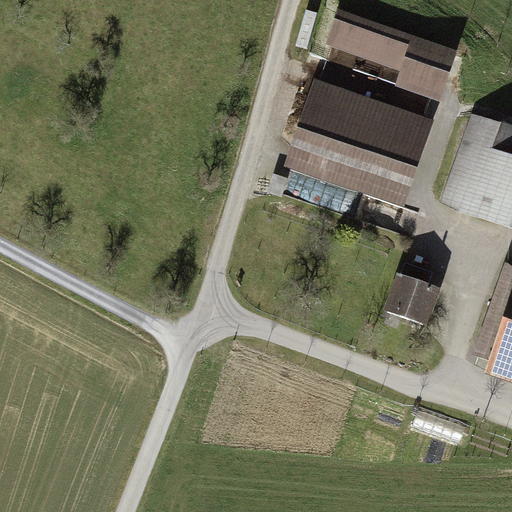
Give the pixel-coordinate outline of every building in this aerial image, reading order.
[(452,45),(334,6),(318,53),(437,92),(452,45)] [(432,118),(316,80),(287,168),(403,206),(432,118)] [(511,131),(475,118),(445,203),(511,226),(511,131)] [(433,274),(407,264),(388,312),(425,326),(439,291),(428,286),(433,274)] [(511,266),(481,356),(511,366),(511,266)]
